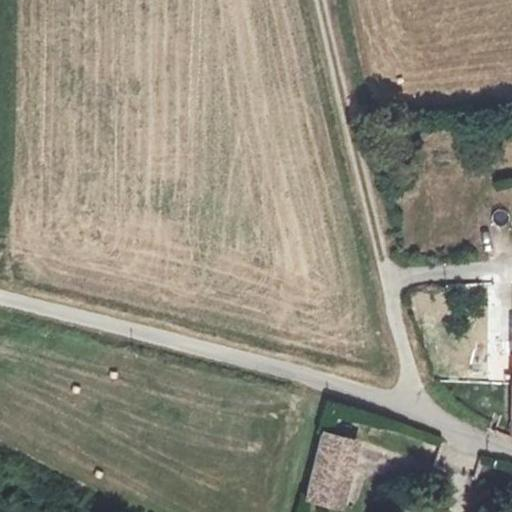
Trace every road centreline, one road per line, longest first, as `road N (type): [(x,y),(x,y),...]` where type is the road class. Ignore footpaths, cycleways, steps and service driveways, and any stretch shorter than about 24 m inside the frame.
road 1 (unclassified): [(412,409),(315,376),(0,298)]
road 2 (residential): [(412,409),(416,391),(322,0)]
